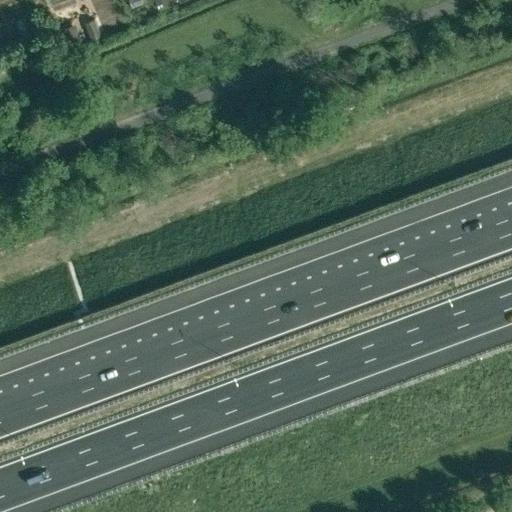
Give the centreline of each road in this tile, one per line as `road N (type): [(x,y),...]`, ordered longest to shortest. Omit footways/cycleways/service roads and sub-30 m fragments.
road 1 (motorway): [(511,225),(0,414)]
road 2 (motorway): [(0,489),(511,301)]
